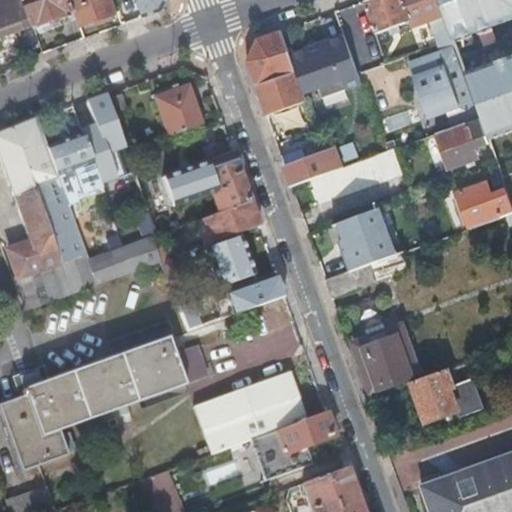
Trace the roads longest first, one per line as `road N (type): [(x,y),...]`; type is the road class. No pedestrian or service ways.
road 1 (residential): [(387,511),(212,24)]
road 2 (residential): [(0,101),(212,24)]
